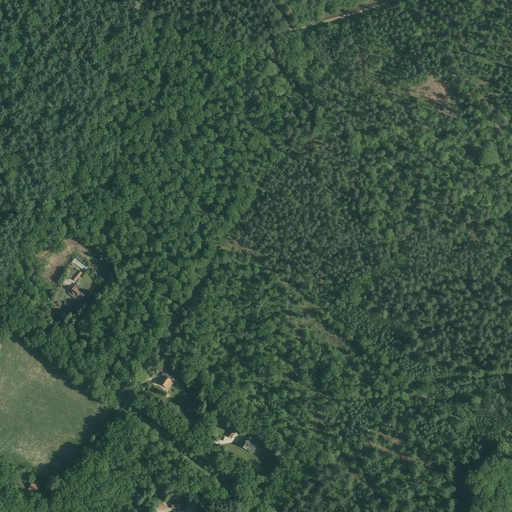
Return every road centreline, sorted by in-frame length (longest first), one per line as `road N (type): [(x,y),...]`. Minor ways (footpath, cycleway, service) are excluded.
road 1 (track): [(511,156),(382,128),(294,152),(120,394)]
road 2 (tertiary): [(270,511),(0,297)]
road 3 (track): [(103,0),(250,47),(394,0)]
road 4 (track): [(276,511),(423,385),(511,371)]
road 5 (track): [(69,0),(0,132)]
road 6 (track): [(129,400),(64,479),(49,511)]
road 7 (track): [(430,41),(485,118),(511,129)]
